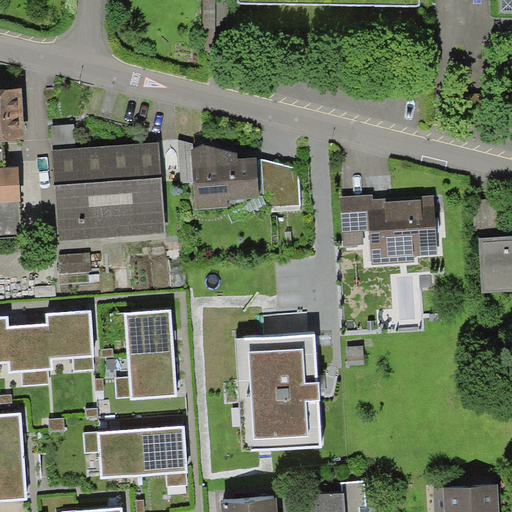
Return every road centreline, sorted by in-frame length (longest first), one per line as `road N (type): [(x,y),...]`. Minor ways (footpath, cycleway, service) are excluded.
road 1 (residential): [(90,65),(511,163)]
road 2 (unknown): [(328,120),(337,342)]
road 3 (unknown): [(119,363),(72,399),(63,417),(120,511)]
